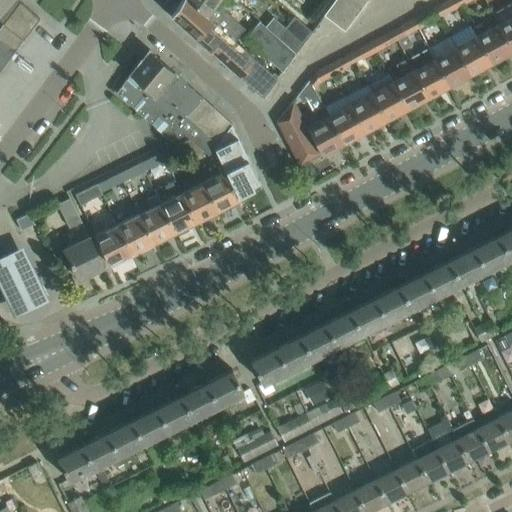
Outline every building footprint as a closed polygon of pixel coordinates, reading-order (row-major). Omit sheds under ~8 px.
[(20,1),(19,0),(0,0),(0,18),(4,22),(10,13),(20,1)] [(225,33),(216,26),(207,16),(187,0),(180,0),(172,11),(172,16),(262,98),(277,77),(237,41),(234,39),(226,32),(225,33)] [(217,5),(220,0),(187,0),(207,16),(216,26),(225,33),(226,32),(234,39),(244,28),(217,5)] [(334,23),(349,1),(347,0),(334,0),(323,15),(334,23)] [(366,0),(347,0),(349,1),(360,9),(366,0)] [(440,16),(460,5),(457,0),(446,0),(434,6),(440,16)] [(39,18),(20,1),(10,13),(31,29),(39,18)] [(344,30),(360,9),(349,1),(334,23),(344,30)] [(511,1),(492,13),(498,23),(511,49),(511,1)] [(433,20),(427,11),(412,19),(417,28),(433,20)] [(10,13),(4,22),(2,24),(23,40),(31,29),(10,13)] [(295,54),(312,31),(294,15),(277,36),(276,37),(295,54)] [(417,28),(412,19),(392,30),(397,39),(403,49),(412,44),(407,34),(417,28)] [(276,37),(277,36),(260,20),(245,36),(283,70),(295,54),(276,37)] [(511,50),(511,49),(498,23),(476,35),(491,62),(511,50)] [(23,40),(2,24),(0,26),(0,38),(15,50),(23,40)] [(397,39),(392,30),(370,42),(375,51),(397,39)] [(491,62),(476,35),(455,47),(469,74),(491,62)] [(15,50),(0,38),(0,54),(8,60),(15,50)] [(355,62),(375,51),(370,42),(349,53),(355,62)] [(427,47),(407,58),(427,96),(448,85),(433,58),(427,47)] [(469,74),(455,47),(433,58),(448,85),(469,74)] [(202,96),(177,74),(149,49),(141,60),(141,59),(133,70),(132,69),(116,92),(170,140),(184,133),(189,138),(187,139),(203,152),(205,151),(208,154),(213,148),(214,147),(215,144),(206,136),(194,126),(183,117),(202,96)] [(334,74),(355,62),(349,53),(328,64),(334,74)] [(406,108),(427,96),(407,58),(395,63),(402,76),(392,80),(391,81),(406,108)] [(334,74),(328,64),(315,72),(309,79),(314,88),(320,81),(334,74)] [(391,81),(392,80),(388,73),(367,85),(385,119),(406,108),(391,81)] [(385,119),(367,85),(346,96),(350,103),(365,130),(385,119)] [(312,92),(302,97),(310,113),(320,107),(312,92)] [(194,126),(212,106),(202,96),(183,117),(194,126)] [(343,142),(328,115),(307,127),(305,122),(292,99),(275,121),(282,134),(287,144),(293,155),(298,165),(321,153),(321,154),(343,142)] [(365,130),(350,103),(328,115),(343,142),(365,130)] [(206,136),(217,122),(222,114),(212,106),(194,126),(206,136)] [(215,144),(230,125),(232,123),(222,114),(217,122),(206,136),(215,144)] [(260,185),(230,125),(215,144),(214,147),(224,170),(223,171),(237,197),(260,185)] [(203,152),(187,139),(180,142),(185,151),(188,150),(191,157),(203,152)] [(185,151),(180,142),(171,147),(175,155),(185,151)] [(143,171),(163,161),(166,160),(162,151),(138,163),(143,171)] [(121,182),(143,171),(138,163),(117,173),(121,182)] [(237,197),(223,171),(201,182),(216,211),(239,200),(237,197)] [(121,182),(117,173),(107,178),(111,186),(121,182)] [(180,193),(182,192),(175,179),(154,190),(155,193),(154,194),(174,232),(195,222),(180,193)] [(201,182),(182,192),(180,193),(195,222),(216,211),(201,182)] [(80,204),(99,194),(102,193),(97,183),(75,193),(80,204)] [(174,232),(154,194),(146,198),(151,207),(137,214),(152,243),(174,232)] [(81,221),(69,197),(57,203),(68,227),(81,221)] [(33,223),(28,213),(15,219),(20,228),(20,230),(32,224),(33,223)] [(152,243),(137,214),(115,225),(130,254),(152,243)] [(130,254),(115,225),(95,235),(110,265),(130,254)] [(511,256),(511,227),(498,234),(510,257),(511,256)] [(510,257),(498,234),(474,246),(485,270),(510,257)] [(100,261),(87,236),(62,248),(75,274),(100,261)] [(485,270),(474,246),(448,259),(460,282),(485,270)] [(25,250),(0,261),(0,286),(16,318),(50,302),(25,250)] [(460,282),(448,259),(423,272),(435,295),(460,282)] [(435,295),(423,272),(398,285),(410,308),(435,295)] [(410,308),(398,285),(374,297),(385,320),(410,308)] [(385,320),(374,297),(348,309),(360,333),(385,320)] [(360,333),(348,309),(323,322),(335,345),(360,333)] [(433,311),(421,317),(428,331),(439,325),(433,311)] [(497,332),(491,319),(473,327),(480,341),(497,332)] [(335,345),(323,322),(298,335),(310,358),(335,345)] [(310,358),(298,335),(273,347),(285,371),(310,358)] [(481,358),(486,367),(497,361),(488,344),(466,355),(470,364),(481,358)] [(285,371),(273,347),(249,359),(261,383),(285,371)] [(470,364),(466,355),(454,361),(459,370),(470,364)] [(429,385),(450,374),(445,365),(425,376),(429,385)] [(215,406),(243,392),(231,369),(203,383),(215,406)] [(398,382),(392,369),(374,377),(381,390),(381,391),(398,382)] [(429,385),(425,376),(414,381),(418,390),(429,385)] [(215,406),(203,383),(179,395),(191,418),(215,406)] [(389,405),(400,400),(396,390),(384,396),(389,405)] [(191,418),(179,395),(154,408),(166,431),(191,418)] [(389,405),(384,396),(373,402),(378,410),(389,405)] [(335,397),(326,402),(333,416),(342,411),(342,410),(335,397)] [(511,437),(511,400),(497,408),(501,415),(497,417),(508,440),(511,437)] [(326,402),(316,407),(323,421),(333,416),(326,402)] [(316,407),(306,412),(313,425),(323,421),(316,407)] [(166,431),(154,408),(129,420),(140,443),(166,431)] [(359,420),(355,411),(344,417),(348,426),(359,420)] [(306,412),(296,417),(303,430),(313,425),(306,412)] [(296,417),(287,422),(294,435),(303,430),(296,417)] [(348,426),(344,417),(332,422),(337,431),(348,426)] [(508,440),(497,417),(478,426),(476,427),(488,450),(508,440)] [(140,443),(129,420),(104,433),(115,456),(113,457),(117,466),(135,456),(131,448),(140,443)] [(287,422),(277,427),(284,440),(294,435),(287,422)] [(488,450),(476,427),(456,437),(467,460),(488,450)] [(270,430),(259,435),(266,449),(278,443),(271,430),(270,430)] [(319,441),(314,432),(314,431),(303,437),(307,447),(319,441)] [(115,456),(104,433),(79,445),(91,468),(113,457),(115,456)] [(259,435),(248,441),(255,455),(266,449),(259,435)] [(286,457),(307,447),(303,437),(282,448),(286,457)] [(456,437),(436,448),(435,448),(446,471),(467,460),(456,437)] [(435,448),(436,448),(432,440),(412,450),(416,458),(415,458),(427,481),(446,471),(435,448)] [(248,441),(237,447),(244,461),(255,455),(248,441)] [(91,468),(79,445),(71,449),(56,457),(67,479),(67,480),(68,480),(91,468)] [(267,467),(278,461),(273,452),(262,458),(267,467)] [(267,467),(262,458),(251,463),(255,473),(267,467)] [(427,481),(415,458),(395,468),(406,491),(427,481)] [(27,465),(36,483),(46,478),(37,460),(27,465)] [(406,491),(395,468),(375,478),(386,501),(406,491)] [(236,482),(232,473),(221,479),(225,488),(236,482)] [(132,494),(151,485),(147,478),(142,480),(141,479),(128,486),(132,494)] [(386,501),(375,478),(353,489),(365,511),(386,501)] [(180,493),(173,479),(156,488),(163,501),(180,493)] [(225,488),(221,479),(209,485),(214,494),(225,488)] [(364,511),(365,511),(353,489),(334,499),(340,511),(364,511)] [(340,511),(334,499),(329,490),(308,501),(312,510),(313,511),(340,511)] [(89,511),(81,495),(68,501),(67,502),(71,511),(89,511)] [(10,511),(5,501),(1,503),(0,503),(0,511),(10,511)] [(168,511),(178,511),(182,510),(177,501),(166,507),(168,511)]
